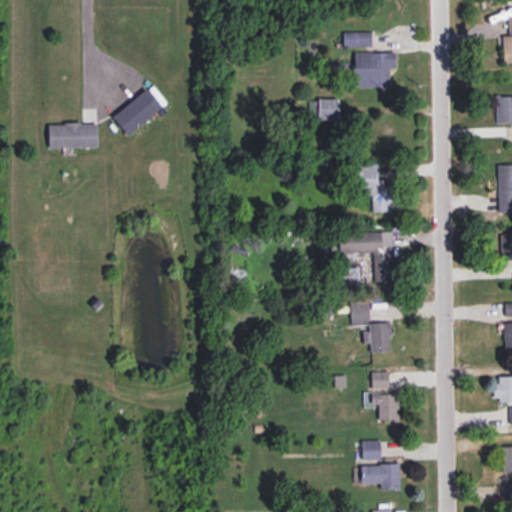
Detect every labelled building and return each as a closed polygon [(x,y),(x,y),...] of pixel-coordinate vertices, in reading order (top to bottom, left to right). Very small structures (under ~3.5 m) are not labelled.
[(501,36),(502,64),(511,63),(511,17),(507,18),(507,36),(501,36)] [(364,44),(364,28),(338,28),(338,44),(364,44)] [(348,48),(347,73),(353,74),(353,79),(382,81),(383,66),(388,66),(388,50),(348,48)] [(111,114),(125,134),(161,108),(147,89),(111,114)] [(47,123),(48,147),(99,146),(98,122),(47,123)] [(507,190),(508,165),(493,165),(492,189),(507,190)] [(384,241),(384,231),(353,230),(353,245),(360,245),(360,251),(375,252),(375,241),(384,241)] [(383,348),(382,319),(364,320),(364,348),(383,348)] [(366,384),(382,385),(382,368),(366,368),(366,384)] [(374,460),(374,437),(355,437),(355,460),(354,460),(354,485),(393,485),(393,460),(374,460)] [(511,447),(500,448),(500,474),(511,474),(511,486),(507,486),(507,501),(511,500),(511,447)]
